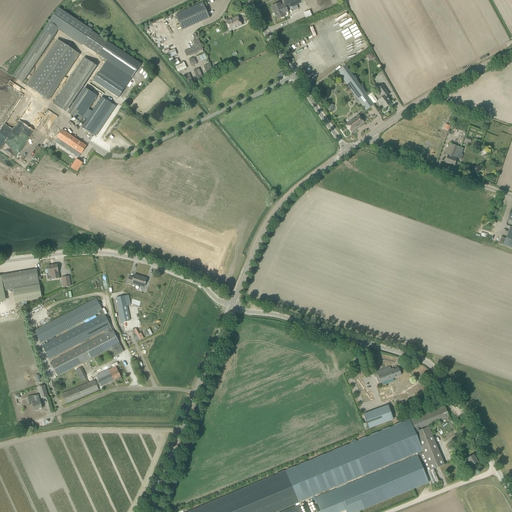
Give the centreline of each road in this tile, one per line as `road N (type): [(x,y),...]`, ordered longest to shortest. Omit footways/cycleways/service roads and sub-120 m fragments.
road 1 (tertiary): [(511,492),(425,361),(231,308)]
road 2 (unclassified): [(0,262),(121,255),(191,280),(231,308)]
road 3 (unclassified): [(87,142),(110,154),(130,152),(291,74)]
road 4 (tertiary): [(137,511),(231,308)]
road 5 (tertiary): [(231,308),(282,200),(346,150)]
road 6 (tertiary): [(369,136),(511,47)]
road 7 (unclassified): [(511,195),(382,154),(369,136)]
